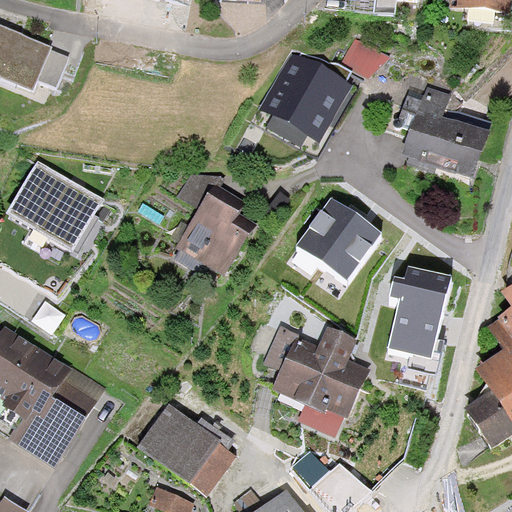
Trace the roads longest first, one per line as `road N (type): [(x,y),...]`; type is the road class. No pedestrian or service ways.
road 1 (unclassified): [(426,511),(511,174)]
road 2 (residential): [(306,0),(237,51),(0,0)]
